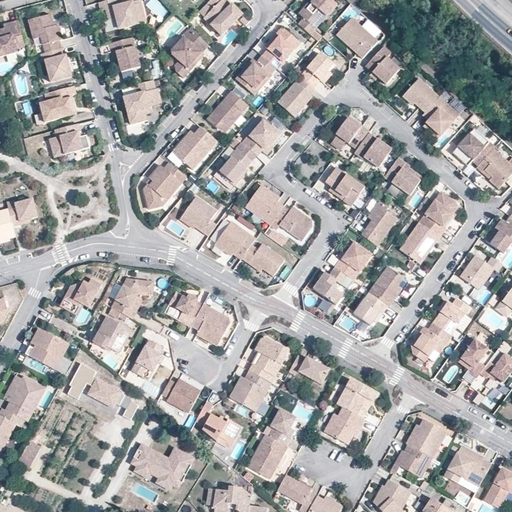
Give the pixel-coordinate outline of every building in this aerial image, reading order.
[(116,0),(106,0),(99,2),(101,10),(105,9),(108,20),(115,18),(118,29),(146,22),(139,0),(118,6),(116,0)] [(222,36),(243,15),(233,6),(231,8),(224,1),(225,0),(210,0),(208,3),(214,10),(205,18),(222,36)] [(297,24),(309,35),(335,5),(329,0),(312,0),(309,3),(299,15),(302,18),(297,24)] [(299,15),(309,3),(307,1),(296,13),(299,15)] [(205,18),(214,10),(208,3),(199,12),(205,18)] [(47,52),(62,48),(60,40),(65,38),(60,24),(57,25),(56,21),(54,14),(30,20),(35,37),(42,35),(47,52)] [(118,29),(115,18),(108,20),(104,21),(106,32),(118,29)] [(361,59),(376,42),(350,19),(334,36),(346,46),(348,43),(355,49),(353,52),(361,59)] [(26,47),(20,21),(11,23),(12,27),(5,28),(0,29),(0,56),(19,51),(19,49),(26,47)] [(281,27),(271,39),(274,42),(284,30),(281,27)] [(201,53),(209,46),(192,29),(183,37),(184,39),(174,48),(175,54),(179,58),(174,62),(176,70),(183,76),(195,64),(193,61),(201,53)] [(267,48),(261,55),(276,68),(298,42),(284,30),(274,42),(271,39),(264,46),(267,48)] [(132,37),(109,43),(112,52),(115,51),(117,60),(120,71),(139,66),(132,37)] [(109,43),(97,46),(99,55),(112,52),(109,43)] [(348,43),(346,46),(353,52),(355,49),(348,43)] [(389,52),(382,47),(365,67),(371,72),(378,78),(385,84),(399,69),(385,56),(389,52)] [(65,57),(63,48),(62,48),(47,52),(42,54),(44,62),(46,61),(52,84),(74,78),(68,56),(65,57)] [(203,56),(201,53),(193,61),(195,64),(203,56)] [(320,54),(299,77),(301,79),(312,88),(319,80),(328,70),(332,65),(320,54)] [(276,68),(261,55),(256,61),(252,58),(235,78),(256,96),(273,76),(271,75),(277,68),(276,68)] [(331,73),(328,70),(319,80),(323,83),(331,73)] [(378,78),(371,72),(368,75),(375,81),(378,78)] [(310,96),(315,91),(312,88),(301,79),(296,85),(294,83),(277,102),(294,118),(302,108),(302,103),(305,105),(311,97),(310,96)] [(424,113),(438,97),(418,79),(401,98),(409,105),(411,102),(415,105),(424,113)] [(153,80),(136,85),(139,93),(123,98),(130,124),(147,120),(145,115),(154,112),(152,105),(161,103),(158,89),(156,89),(153,80)] [(76,107),(72,94),(78,93),(76,85),(47,93),(49,101),(41,103),(44,114),(46,121),(62,117),(60,111),(76,107)] [(139,93),(136,85),(120,89),(123,98),(139,93)] [(248,106),(230,90),(224,98),(227,100),(219,109),(217,106),(206,119),(224,134),(248,106)] [(459,115),(438,97),(424,113),(422,116),(428,121),(425,124),(432,130),(430,133),(437,139),(459,115)] [(227,100),(224,98),(217,106),(219,109),(227,100)] [(77,113),(76,107),(60,111),(62,117),(77,113)] [(256,157),(257,158),(261,153),(263,155),(271,145),(281,134),(264,120),(241,145),(256,157)] [(370,133),(371,132),(356,121),(353,124),(347,120),(336,135),(358,150),(370,133)] [(80,123),(56,129),(58,136),(50,138),(55,157),(83,150),(79,137),(78,132),(83,131),(80,123)] [(432,130),(425,124),(423,127),(430,133),(432,130)] [(216,141),(199,127),(193,133),(188,139),(184,136),(171,152),(192,169),(216,141)] [(493,149),(495,148),(474,129),(453,153),(459,158),(461,155),(465,158),(462,161),(468,166),(473,160),(478,165),(493,149)] [(188,139),(193,133),(189,130),(184,136),(188,139)] [(358,150),(356,153),(365,160),(366,158),(379,167),(392,149),(384,143),(382,146),(377,143),(379,140),(370,133),(358,150)] [(90,148),(87,135),(79,137),(83,150),(90,148)] [(346,142),(336,135),(330,143),(340,150),(346,142)] [(233,138),(227,144),(235,151),(216,173),(233,187),(245,174),(243,172),(246,169),(256,157),(241,145),(233,138)] [(271,145),(263,155),(266,158),(274,148),(271,145)] [(478,165),(476,167),(483,173),(486,171),(493,177),(490,180),(489,181),(499,189),(511,173),(511,165),(508,162),(493,149),(478,165)] [(398,158),(384,178),(410,197),(420,182),(406,173),(409,169),(410,167),(398,158)] [(186,177),(169,163),(164,169),(160,165),(149,178),(154,181),(150,185),(148,184),(144,188),(150,210),(161,206),(159,199),(161,197),(162,198),(168,191),(171,194),(186,177)] [(326,183),(332,187),(346,197),(344,201),(352,207),(364,189),(336,169),(326,183)] [(406,173),(420,182),(423,179),(409,169),(406,173)] [(486,171),(483,173),(490,180),(493,177),(486,171)] [(269,226),(282,207),(275,203),(276,201),(270,197),(272,194),(260,187),(245,209),(269,226)] [(346,197),(332,187),(329,190),(344,201),(346,197)] [(166,201),(171,194),(168,191),(162,198),(166,201)] [(441,194),(433,204),(437,207),(444,196),(441,194)] [(433,204),(419,224),(440,238),(447,230),(445,228),(449,222),(447,221),(452,214),(453,215),(456,211),(455,204),(444,196),(437,207),(433,204)] [(194,228),(207,238),(215,227),(208,222),(215,212),(195,198),(180,218),(194,228)] [(6,202),(8,208),(12,225),(23,222),(22,219),(26,218),(30,220),(31,220),(33,216),(37,215),(32,199),(15,203),(14,200),(6,202)] [(369,213),(377,203),(373,199),(364,209),(369,213)] [(372,222),(361,236),(378,248),(398,220),(387,212),(389,209),(380,202),(367,219),(372,222)] [(288,211),(282,207),(269,226),(275,230),(277,227),(301,243),(311,228),(311,221),(305,217),(304,220),(299,217),(301,214),(291,207),(288,211)] [(8,208),(0,210),(0,238),(10,236),(15,235),(12,225),(8,208)] [(445,228),(447,230),(456,217),(453,215),(452,214),(447,221),(449,222),(445,228)] [(192,231),(194,228),(180,218),(178,220),(192,231)] [(511,218),(508,223),(504,221),(488,243),(506,256),(511,247),(511,218)] [(232,254),(240,260),(241,259),(250,246),(254,241),(229,224),(213,247),(222,253),(223,252),(225,249),(232,254)] [(440,238),(419,224),(400,251),(421,265),(428,255),(425,252),(431,244),(435,246),(440,238)] [(338,258),(341,260),(342,261),(354,244),(350,241),(338,258)] [(342,261),(336,269),(348,277),(354,282),(372,257),(354,244),(342,261)] [(425,252),(428,255),(435,246),(431,244),(425,252)] [(250,246),(241,259),(248,264),(250,260),(262,269),(273,277),(285,261),(261,245),(257,250),(250,246)] [(499,274),(504,267),(492,259),(487,265),(475,257),(467,267),(469,269),(467,272),(465,271),(460,278),(481,292),(495,272),(499,274)] [(250,260),(248,264),(260,272),(262,269),(250,260)] [(336,269),(335,268),(329,277),(324,283),(320,280),(313,291),(335,307),(343,297),(332,289),(337,282),(342,286),(348,277),(336,269)] [(390,307),(391,307),(400,294),(396,291),(398,288),(404,280),(388,268),(370,293),(390,307)] [(94,274),(91,279),(89,283),(84,280),(81,278),(74,282),(67,295),(75,299),(77,295),(84,299),(92,303),(105,280),(94,274)] [(324,283),(329,277),(325,274),(320,280),(324,283)] [(128,280),(112,309),(122,315),(133,321),(137,312),(131,309),(137,299),(140,294),(151,295),(153,284),(128,280)] [(511,289),(497,310),(506,317),(511,309),(511,289)] [(180,319),(192,325),(193,324),(204,305),(198,302),(199,299),(191,295),(189,298),(185,296),(178,292),(171,304),(184,312),(180,319)] [(390,307),(370,293),(354,315),(370,327),(374,321),(380,313),(384,315),(390,307)] [(143,302),(137,299),(131,309),(137,312),(143,302)] [(444,314),(436,327),(453,339),(473,311),(459,301),(455,309),(450,305),(444,314)] [(440,312),(444,314),(450,305),(447,303),(440,312)] [(230,319),(205,304),(204,305),(193,324),(201,329),(198,334),(207,339),(209,335),(213,337),(211,341),(219,345),(232,323),(230,319)] [(122,315),(112,309),(109,314),(119,320),(122,315)] [(380,313),(374,321),(378,323),(384,315),(380,313)] [(93,343),(105,350),(106,347),(111,350),(120,355),(133,332),(108,318),(93,343)] [(443,356),(455,340),(453,339),(436,327),(432,333),(429,331),(426,337),(423,335),(414,348),(416,357),(427,365),(437,352),(443,356)] [(32,345),(36,348),(39,349),(38,352),(34,350),(30,358),(56,371),(69,347),(39,331),(32,345)] [(249,372),(271,385),(289,352),(266,339),(258,352),(263,355),(257,367),(253,365),(249,372)] [(258,352),(266,339),(261,340),(255,350),(258,352)] [(159,363),(162,357),(160,356),(164,348),(150,340),(132,370),(142,376),(146,369),(153,373),(159,363)] [(482,371),(494,354),(475,340),(460,359),(473,369),(472,371),(479,375),(480,374),(482,371)] [(100,360),(105,350),(93,343),(89,350),(100,360)] [(511,360),(498,350),(494,354),(482,371),(489,376),(490,374),(495,378),(503,384),(511,371),(511,360)] [(298,356),(289,372),(297,377),(299,373),(323,386),(331,371),(318,364),(312,360),(307,358),(305,360),(298,356)] [(473,369),(460,359),(458,362),(471,372),(472,371),(473,369)] [(93,380),(97,373),(81,365),(70,387),(71,387),(67,395),(78,401),(86,385),(93,388),(89,396),(113,408),(115,405),(120,407),(125,397),(93,380)] [(261,402),(271,385),(249,372),(245,380),(242,385),(238,383),(230,396),(232,400),(254,413),(261,402)] [(2,399),(9,402),(21,379),(15,376),(2,399)] [(5,410),(24,420),(27,422),(45,388),(23,376),(21,379),(9,402),(5,410)] [(493,381),(490,379),(485,386),(490,390),(495,382),(493,381)] [(170,380),(163,392),(170,396),(168,400),(190,412),(199,395),(189,390),(191,387),(180,380),(177,384),(170,380)] [(344,410),(357,418),(367,401),(372,404),(377,395),(351,381),(336,406),(344,410)] [(189,390),(199,395),(201,392),(191,387),(189,390)] [(472,401),(478,406),(484,397),(479,393),(472,401)] [(127,411),(131,402),(125,397),(120,407),(127,411)] [(208,400),(197,419),(206,424),(204,427),(219,436),(221,432),(230,437),(233,433),(238,435),(243,426),(229,418),(227,422),(209,412),(214,404),(208,400)] [(363,421),(372,404),(367,401),(357,418),(363,421)] [(131,423),(139,408),(131,402),(127,411),(123,418),(131,423)] [(260,416),(266,405),(261,402),(254,413),(260,416)] [(5,410),(1,408),(0,409),(0,452),(1,453),(16,426),(20,428),(24,420),(5,410)] [(269,435),(287,446),(293,434),(289,432),(291,427),(297,417),(281,408),(271,426),(274,427),(269,435)] [(360,432),(365,422),(363,421),(357,418),(344,410),(339,419),(334,416),(324,434),(346,446),(351,438),(356,429),(360,432)] [(413,433),(407,444),(410,446),(433,459),(448,433),(425,420),(422,427),(417,436),(413,433)] [(417,436),(422,427),(418,424),(413,433),(417,436)] [(355,440),(360,432),(356,429),(351,438),(355,440)] [(221,432),(219,436),(233,444),(238,435),(233,433),(230,437),(221,432)] [(284,455),(289,447),(287,446),(269,435),(267,434),(249,467),(271,479),(277,469),(274,467),(281,453),(284,455)] [(24,451),(19,460),(31,467),(36,458),(44,443),(32,437),(24,451)] [(170,462),(176,451),(192,460),(189,465),(191,466),(195,459),(175,448),(169,459),(142,444),(138,450),(148,455),(150,451),(170,462)] [(422,479),(433,459),(410,446),(406,452),(404,456),(401,455),(396,464),(422,479)] [(479,488),(492,465),(484,461),(485,459),(476,454),(473,459),(469,457),(472,452),(462,447),(445,477),(457,484),(460,478),(479,488)] [(182,484),(191,466),(189,465),(192,460),(176,451),(170,462),(150,451),(148,455),(138,450),(134,458),(136,459),(134,463),(139,466),(137,471),(147,476),(150,472),(161,478),(159,483),(169,488),(171,484),(177,487),(179,483),(182,484)] [(277,469),(284,455),(281,453),(274,467),(277,469)] [(130,464),(136,467),(133,472),(148,480),(151,475),(158,479),(155,484),(170,492),(172,487),(178,490),(182,484),(179,483),(177,487),(171,484),(169,488),(159,483),(161,478),(150,472),(147,476),(137,471),(139,466),(134,463),(136,459),(134,458),(130,464)] [(511,475),(511,472),(504,468),(486,499),(500,508),(511,484),(511,475)] [(301,511),(308,511),(317,497),(310,493),(312,490),(286,475),(278,490),(302,504),(299,510),(301,511)] [(412,494),(391,481),(387,489),(385,488),(380,495),(383,497),(381,501),(378,500),(375,505),(381,511),(403,511),(412,494)] [(248,511),(250,506),(251,497),(241,489),(229,488),(228,492),(209,490),(206,506),(212,506),(215,510),(214,511),(229,511),(230,511),(235,511),(248,511)] [(324,501),(317,497),(308,511),(340,511),(342,510),(340,506),(326,498),(324,501)] [(452,511),(432,498),(422,511),(452,511)]
